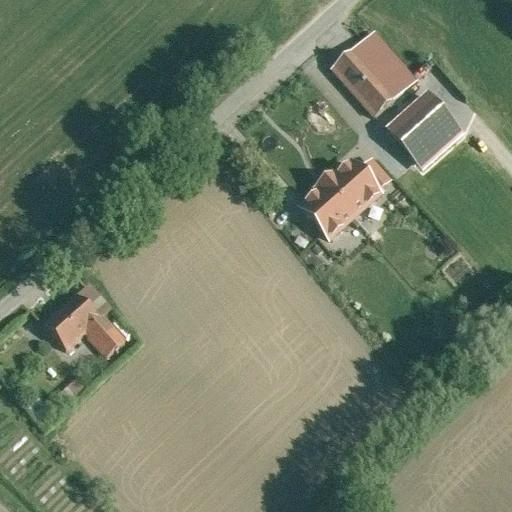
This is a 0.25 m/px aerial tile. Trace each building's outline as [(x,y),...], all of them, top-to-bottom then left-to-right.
[(366,43),(331,73),(372,121),(407,91),(366,43)] [(446,124),(424,99),(386,132),(409,158),(446,124)] [(390,190),(370,167),(358,177),(352,170),(301,212),(327,243),(390,190)] [(97,323),(75,299),(43,329),(65,353),(83,337),(97,323)] [(105,361),(124,344),(101,320),(97,323),(83,337),(105,361)] [(65,404),(81,390),(74,382),(58,396),(65,404)]
